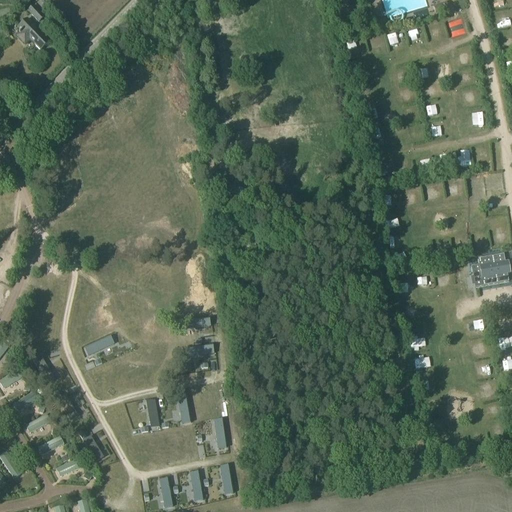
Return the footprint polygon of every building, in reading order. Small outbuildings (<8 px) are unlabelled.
[(488,0),(489,9),(500,7),(498,0),(488,0)] [(433,7),(435,16),(448,12),(446,3),(433,7)] [(32,16),(38,23),(44,19),(37,12),(34,7),(28,11),(32,16)] [(494,19),(505,19),(505,11),(493,12),(494,19)] [(447,22),(449,33),(463,31),(461,19),(447,22)] [(39,33),(38,32),(39,31),(27,20),(16,30),(20,33),(15,38),(24,47),(30,42),(40,52),(49,44),(39,33)] [(406,30),(411,45),(421,42),(416,27),(406,30)] [(336,81),(307,85),(308,91),(329,88),(329,90),(337,89),(336,81)] [(232,123),(248,121),(247,113),(232,115),(232,123)] [(290,124),(285,113),(279,116),(283,127),(290,124)] [(488,190),(487,173),(472,174),(473,191),(488,190)] [(457,180),(447,181),(447,192),(458,192),(457,180)] [(235,195),(243,199),(254,204),(258,194),(239,185),(235,195)] [(488,190),(473,193),(475,201),(490,198),(488,190)] [(506,231),(493,232),(493,244),(507,244),(506,231)] [(471,268),(473,277),(474,286),(475,288),(478,288),(508,283),(507,276),(507,275),(508,275),(506,263),(504,263),(503,256),(478,260),(479,267),(471,268)] [(438,281),(448,281),(447,271),(437,272),(438,281)] [(427,275),(417,277),(419,293),(429,292),(427,275)] [(145,326),(153,320),(139,305),(122,320),(130,328),(139,319),(145,326)] [(404,321),(418,319),(417,313),(403,315),(404,321)] [(209,320),(180,323),(181,332),(210,328),(209,320)] [(480,321),(470,323),(473,336),(483,334),(480,321)] [(111,337),(85,350),(89,358),(115,346),(111,337)] [(508,339),(497,339),(497,351),(509,351),(508,339)] [(0,359),(8,349),(1,343),(0,344),(0,359)] [(212,347),(184,351),(185,359),(213,356),(212,347)] [(138,357),(117,377),(123,383),(144,364),(138,357)] [(35,363),(48,384),(56,379),(42,358),(35,363)] [(479,378),(489,377),(488,365),(478,366),(479,378)] [(0,385),(4,391),(23,379),(18,371),(0,382),(0,385)] [(432,380),(422,381),(422,391),(433,390),(432,380)] [(58,397),(72,420),(79,415),(65,392),(58,397)] [(17,415),(38,401),(33,393),(12,407),(17,415)] [(186,398),(178,400),(182,426),(191,424),(186,398)] [(155,402),(146,403),(151,429),(160,428),(155,402)] [(25,426),(29,434),(50,423),(46,416),(45,414),(25,426)] [(223,421),(214,422),(218,450),(227,449),(223,421)] [(83,439),(97,463),(106,458),(92,434),(83,439)] [(64,446),(60,438),(38,450),(42,457),(64,446)] [(6,454),(0,458),(0,460),(13,481),(21,476),(6,454)] [(83,468),(79,460),(56,471),(60,479),(83,468)] [(229,466),(220,468),(225,496),(234,494),(229,466)] [(198,473),(190,475),(194,503),(203,501),(198,473)] [(168,480),(160,482),(165,510),(174,508),(168,480)] [(88,511),(86,502),(78,504),(79,511),(88,511)]
